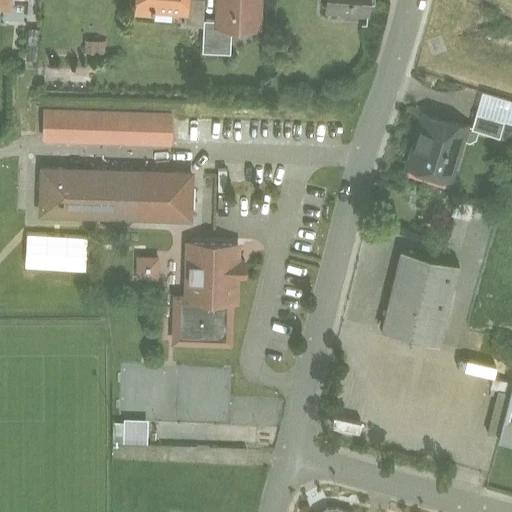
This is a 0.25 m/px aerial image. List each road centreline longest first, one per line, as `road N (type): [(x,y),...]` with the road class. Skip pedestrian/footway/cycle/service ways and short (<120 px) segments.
road 1 (residential): [(407,0),(284,461)]
road 2 (residential): [(284,461),(470,511)]
